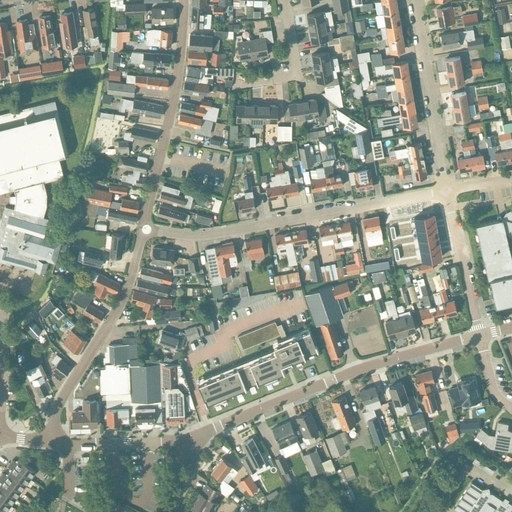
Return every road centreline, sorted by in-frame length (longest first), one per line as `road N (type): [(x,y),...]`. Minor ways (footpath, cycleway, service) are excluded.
road 1 (residential): [(143,228),(200,236),(447,191)]
road 2 (tertiary): [(479,336),(306,388),(194,439)]
road 3 (residential): [(50,443),(61,399),(124,293),(143,228)]
road 4 (residential): [(143,228),(176,87),(183,0)]
road 5 (residential): [(447,191),(415,0)]
road 6 (residential): [(479,336),(447,191)]
road 7 (tertiary): [(194,439),(50,443)]
road 8 (residential): [(246,84),(292,75),(283,0)]
